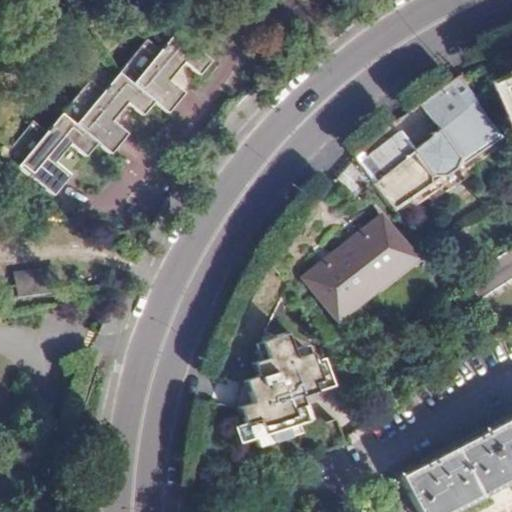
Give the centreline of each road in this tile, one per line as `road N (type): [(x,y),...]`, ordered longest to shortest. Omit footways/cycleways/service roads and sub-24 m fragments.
road 1 (secondary): [(131,511),(155,365),(219,226),(267,163),(355,76),(477,0)]
road 2 (residential): [(34,511),(42,346)]
